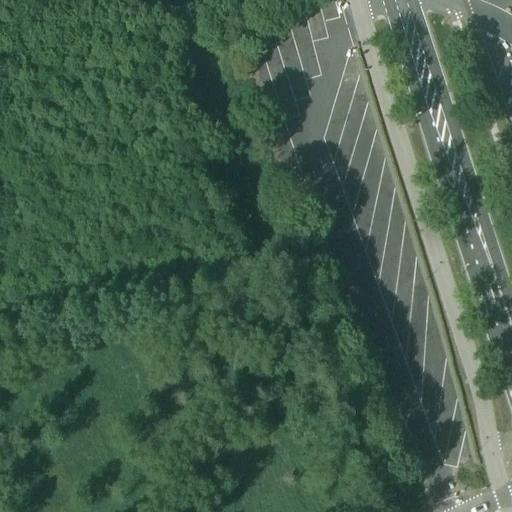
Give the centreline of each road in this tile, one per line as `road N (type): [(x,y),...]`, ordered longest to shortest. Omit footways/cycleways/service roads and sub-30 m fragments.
road 1 (unclassified): [(354,0),(477,380),(510,511)]
road 2 (primary): [(511,347),(398,0)]
